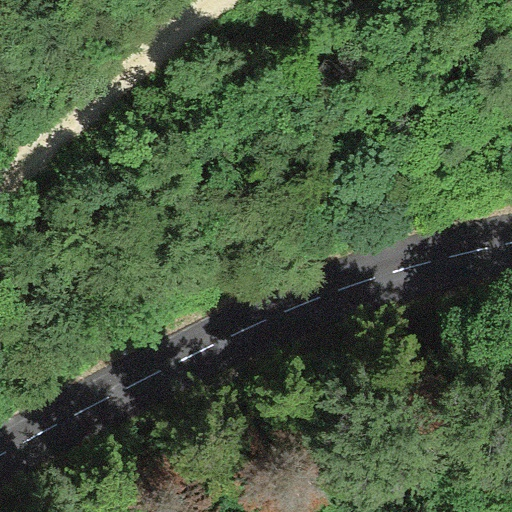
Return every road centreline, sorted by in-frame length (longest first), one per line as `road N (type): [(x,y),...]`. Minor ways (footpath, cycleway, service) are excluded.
road 1 (tertiary): [(511,251),(445,259),(0,471)]
road 2 (track): [(0,194),(199,0)]
